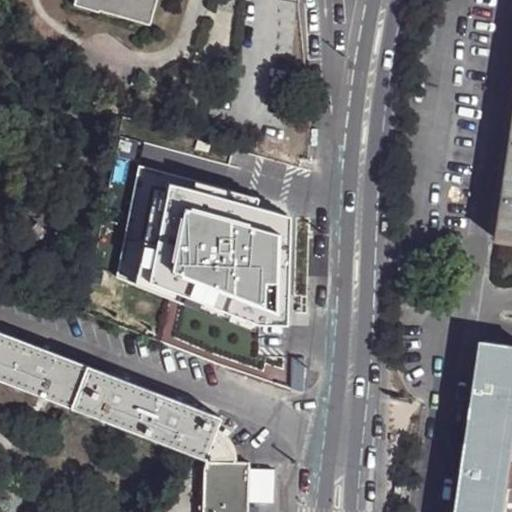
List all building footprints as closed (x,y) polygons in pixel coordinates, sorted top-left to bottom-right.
[(123,10),(88,0),(69,0),(68,5),(120,20),(123,10)] [(88,0),(123,10),(120,20),(140,26),(147,0),(88,0)] [(148,28),(155,0),(147,0),(140,26),(148,28)] [(306,204),(153,162),(117,277),(298,326),(306,204)] [(0,379),(203,459),(214,430),(217,423),(219,416),(0,330),(0,379)] [(503,511),(511,454),(511,349),(487,345),(462,511),(503,511)] [(225,437),(214,430),(203,459),(205,460),(236,461),(236,459),(232,447),(225,437)] [(247,511),(249,464),(205,462),(202,511),(247,511)]
